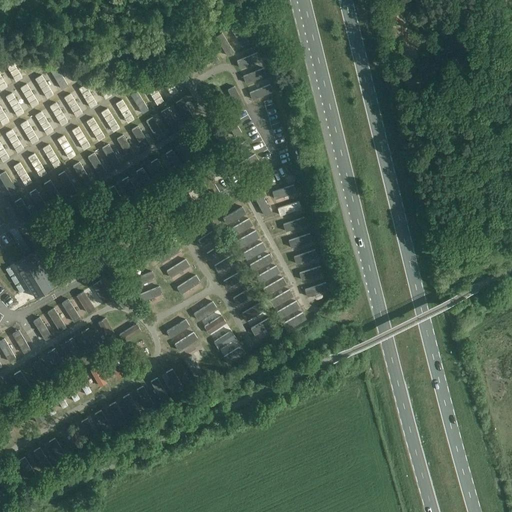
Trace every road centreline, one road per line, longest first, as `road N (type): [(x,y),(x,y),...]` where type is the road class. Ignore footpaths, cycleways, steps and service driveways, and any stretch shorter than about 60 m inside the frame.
road 1 (primary): [(476,511),(343,0)]
road 2 (primary): [(302,0),(430,511)]
